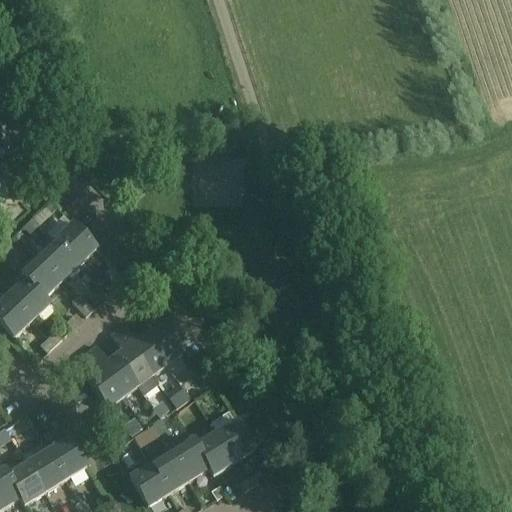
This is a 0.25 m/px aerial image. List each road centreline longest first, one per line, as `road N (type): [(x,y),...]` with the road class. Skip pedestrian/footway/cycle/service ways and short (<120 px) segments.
road 1 (track): [(407,511),(301,262),(219,0)]
road 2 (residential): [(32,379),(142,277),(139,249),(131,231),(0,123)]
